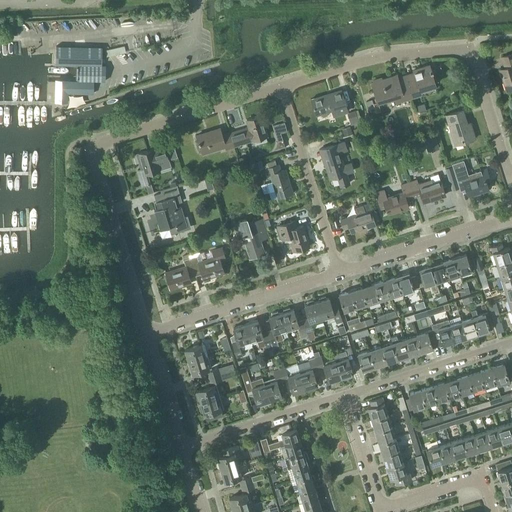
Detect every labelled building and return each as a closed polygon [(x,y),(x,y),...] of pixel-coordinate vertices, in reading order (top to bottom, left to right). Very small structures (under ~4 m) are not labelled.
[(55,61),(55,64),(101,65),(102,47),(100,47),(93,47),(81,47),(71,47),(63,47),(58,46),(55,46),(55,52),(55,61)] [(511,52),(501,56),(505,67),(500,68),(507,90),(511,88),(511,52)] [(102,66),(77,65),(77,80),(105,82),(105,66),(102,66)] [(419,91),(435,86),(429,66),(413,71),(414,74),(406,77),(412,98),(421,95),(419,91)] [(405,75),(397,78),(396,75),(381,80),(380,78),(372,80),(373,82),(371,83),(377,102),(393,97),(395,103),(412,98),(406,77),(405,77),(405,75)] [(47,85),(47,102),(55,102),(67,102),(67,93),(93,94),(93,88),(93,82),(67,81),(55,80),(55,81),(51,81),(47,81),(47,85)] [(333,116),(347,111),(340,90),(311,99),(315,115),(331,110),(333,116)] [(469,123),(465,124),(461,110),(445,115),(455,145),(474,139),(469,123)] [(351,126),(358,124),(355,113),(348,115),(351,126)] [(253,140),(267,135),(260,115),(246,119),(249,127),(229,133),(234,147),(254,141),(253,140)] [(350,127),(342,129),(342,130),(344,136),(352,133),(350,128),(350,127)] [(229,133),(222,136),(219,128),(197,135),(202,153),(225,147),(226,149),(234,147),(229,133)] [(431,136),(423,139),(428,152),(435,150),(431,136)] [(338,152),(346,150),(343,142),(320,149),(330,178),(337,176),(340,186),(348,184),(345,173),(352,171),(350,163),(342,165),(338,152)] [(177,157),(174,147),(168,149),(171,159),(177,157)] [(140,169),(137,170),(142,187),(145,186),(150,184),(147,174),(158,170),(156,164),(158,163),(168,161),(164,148),(154,151),(153,149),(138,153),(142,169),(140,169)] [(463,161),(452,164),(452,166),(459,188),(460,191),(466,189),(468,196),(488,190),(485,180),(489,179),(486,169),(475,172),(467,175),(463,161)] [(269,192),(275,190),(277,198),(292,193),(285,169),(280,170),(278,164),(266,168),(268,175),(270,175),(272,182),(266,184),(269,192)] [(452,166),(445,168),(452,190),(459,188),(452,166)] [(408,182),(412,197),(420,195),(422,202),(445,195),(440,180),(438,175),(430,177),(432,183),(418,187),(415,180),(408,182)] [(405,200),(412,197),(408,182),(400,185),(402,192),(386,197),(384,190),(375,192),(380,209),(384,207),(386,213),(407,206),(405,200)] [(161,193),(154,195),(157,209),(155,209),(161,229),(169,226),(171,233),(178,231),(177,229),(186,227),(187,226),(181,206),(177,207),(176,204),(182,202),(177,186),(177,185),(160,190),(160,191),(161,193)] [(375,226),(372,217),(368,203),(354,207),(356,214),(340,219),(342,227),(348,225),(350,233),(375,226)] [(262,220),(247,224),(246,219),(233,223),(238,237),(242,236),(249,258),(263,253),(259,240),(267,237),(262,220)] [(289,245),(291,252),(309,247),(302,226),(296,227),(294,221),(277,226),(281,240),(290,238),(292,244),(289,245)] [(501,244),(490,247),(495,263),(511,257),(511,256),(509,247),(503,249),(501,244)] [(190,259),(195,276),(202,274),(203,279),(224,273),(219,258),(223,257),(221,248),(211,250),(214,258),(198,262),(197,257),(190,259)] [(466,253),(453,257),(459,274),(471,270),(466,253)] [(190,259),(188,254),(182,256),(183,261),(185,266),(165,273),(171,290),(191,283),(189,278),(195,276),(190,259)] [(447,278),(459,274),(453,257),(442,261),(447,278)] [(477,270),(482,269),(478,257),(473,258),(477,270)] [(499,275),(511,270),(511,257),(495,263),(499,275)] [(436,281),(447,278),(442,261),(430,264),(436,281)] [(438,290),(436,281),(430,264),(418,268),(420,273),(414,275),(418,286),(423,285),(429,283),(432,292),(438,290)] [(503,286),(511,283),(511,270),(499,275),(503,286)] [(418,286),(414,275),(409,277),(408,272),(396,275),(402,292),(413,288),(418,286)] [(400,293),(402,292),(396,275),(385,279),(390,296),(392,295),(394,300),(402,298),(400,293)] [(378,299),(390,296),(385,279),(373,283),(378,299)] [(367,303),(378,299),(373,283),(361,286),(367,303)] [(507,298),(511,296),(511,283),(503,286),(507,298)] [(355,307),(367,303),(361,286),(355,288),(354,288),(351,289),(350,290),(355,307)] [(343,310),(355,307),(350,290),(338,294),(343,310)] [(319,299),(316,300),(322,319),(333,316),(336,324),(342,322),(342,321),(338,309),(332,311),(328,297),(325,298),(324,296),(318,298),(319,299)] [(322,319),(316,300),(312,301),(312,300),(306,302),(307,303),(304,304),(308,319),(303,321),(307,333),(313,331),(310,323),(322,319)] [(307,333),(303,321),(297,322),(292,308),(290,308),(289,307),(283,309),(282,311),(280,312),(286,330),(298,327),(301,339),(308,337),(307,334),(307,333)] [(286,330),(280,312),(279,312),(277,310),(271,312),(270,315),(268,315),(273,330),(267,332),(272,349),(279,347),(277,341),(283,340),(281,332),(286,330)] [(385,320),(397,317),(395,310),(383,314),(385,320)] [(426,310),(413,314),(415,319),(427,315),(426,310)] [(474,311),(471,312),(472,316),(478,334),(490,330),(484,313),(476,315),(474,311)] [(502,323),(500,323),(497,314),(491,316),(492,320),(495,330),(503,327),(502,323)] [(466,337),(478,334),(472,316),(461,320),(466,337)] [(453,319),(448,321),(449,324),(455,341),(456,340),(458,342),(462,341),(462,339),(466,337),(461,320),(460,320),(459,317),(453,319)] [(272,349),(267,332),(261,334),(257,319),(244,323),(250,342),(256,340),(258,347),(264,346),(266,351),(272,349)] [(448,320),(431,325),(432,330),(437,328),(441,339),(442,345),(449,343),(450,345),(454,344),(454,341),(455,341),(449,324),(448,321),(448,320)] [(349,331),(362,327),(360,322),(348,325),(349,331)] [(239,345),(250,342),(244,323),(232,327),(237,342),(231,343),(236,358),(242,356),(239,345)] [(337,328),(339,334),(345,333),(343,326),(337,328)] [(436,341),(441,339),(437,328),(432,330),(436,341)] [(352,340),(364,336),(362,330),(350,334),(352,340)] [(430,342),(436,341),(432,330),(427,331),(430,342)] [(430,342),(427,331),(415,334),(420,352),(432,348),(430,342)] [(409,355),(420,352),(415,334),(403,338),(409,355)] [(396,336),(390,338),(392,342),(397,359),(409,355),(403,338),(397,340),(396,336)] [(223,350),(229,348),(225,337),(220,338),(223,350)] [(191,346),(184,348),(188,360),(207,355),(213,353),(213,352),(212,352),(209,341),(203,343),(192,346),(192,345),(191,345),(191,346)] [(396,362),(397,359),(392,342),(380,345),(386,363),(391,361),(393,363),(396,362)] [(374,366),(386,363),(380,345),(368,349),(374,366)] [(345,351),(333,355),(335,359),(334,359),(340,377),(342,376),(343,380),(351,377),(350,374),(352,373),(348,360),(354,359),(350,347),(344,349),(344,350),(345,351)] [(362,370),(374,366),(368,349),(356,353),(362,370)] [(191,373),(210,367),(207,355),(188,360),(188,361),(186,364),(188,370),(191,371),(191,373)] [(321,356),(314,358),(318,370),(324,368),(328,380),(330,380),(331,384),(339,381),(338,377),(340,377),(334,359),(323,362),(322,361),(321,356)] [(312,371),(318,370),(314,358),(312,359),(308,360),(308,361),(297,365),(304,388),(316,384),(312,371)] [(511,377),(508,364),(504,365),(503,362),(491,366),(496,383),(497,387),(510,384),(509,380),(511,378),(511,377)] [(292,392),(304,388),(297,365),(285,368),(279,370),(282,381),(288,379),(292,392)] [(484,386),(496,383),(491,366),(479,370),(484,386)] [(208,377),(219,373),(217,367),(206,371),(208,377)] [(245,367),(239,369),(243,381),(247,393),(252,391),(256,403),(268,399),(262,380),(261,378),(250,381),(245,367)] [(277,383),(282,381),(279,370),(272,372),(274,377),(262,380),(268,399),(280,395),(277,383)] [(472,390),(484,386),(479,370),(467,373),(472,390)] [(209,382),(221,379),(219,373),(208,377),(209,382)] [(461,394),(472,390),(467,373),(456,377),(461,394)] [(449,397),(461,394),(456,377),(444,381),(449,397)] [(437,401),(449,397),(444,381),(432,385),(437,401)] [(200,401),(219,395),(215,383),(196,389),(197,390),(194,393),(196,400),(199,400),(200,401)] [(426,405),(437,401),(432,385),(420,388),(426,405)] [(413,409),(426,405),(420,388),(408,392),(413,409)] [(242,389),(236,390),(240,402),(246,400),(242,389)] [(200,411),(203,412),(203,413),(204,413),(206,420),(222,415),(220,408),(223,408),(219,395),(200,401),(200,403),(198,405),(200,411)] [(400,409),(405,408),(402,395),(396,397),(400,409)] [(387,413),(383,401),(382,396),(369,399),(370,405),(367,406),(370,418),(387,413)] [(490,406),(502,402),(501,397),(489,401),(490,406)] [(478,409),(490,406),(489,401),(477,405),(478,409)] [(504,409),(511,406),(511,401),(503,405),(504,409)] [(467,413),(478,409),(477,405),(465,408),(467,413)] [(492,413),(504,409),(503,405),(491,408),(492,413)] [(455,417),(467,413),(465,408),(454,412),(455,417)] [(480,417),(492,413),(491,408),(479,412),(480,417)] [(443,420),(455,417),(454,412),(442,416),(443,420)] [(469,421),(480,417),(479,412),(467,416),(469,421)] [(374,430),(391,425),(387,413),(370,418),(374,430)] [(432,424),(443,420),(442,416),(430,419),(432,424)] [(457,424),(469,421),(467,416),(456,419),(457,424)] [(408,433),(413,431),(409,419),(405,421),(408,433)] [(446,428),(457,424),(456,419),(444,423),(446,428)] [(501,442),(511,439),(511,434),(508,422),(496,426),(501,442)] [(434,432),(446,428),(444,423),(432,427),(434,432)] [(378,442),(394,437),(391,425),(374,430),(378,442)] [(490,446),(501,442),(496,426),(484,430),(490,446)] [(285,445),(299,441),(296,429),(281,434),(283,439),(268,444),(266,438),(260,440),(263,452),(269,450),(280,447),(285,445)] [(478,450),(490,446),(484,430),(473,433),(478,450)] [(412,444),(417,443),(413,431),(408,433),(412,444)] [(466,453),(478,450),(473,433),(461,437),(466,453)] [(381,453),(398,448),(394,437),(378,442),(381,453)] [(455,457),(466,453),(461,437),(449,441),(455,457)] [(261,452),(257,441),(251,442),(255,454),(261,452)] [(285,445),(280,447),(283,458),(288,457),(303,452),(299,441),(285,445)] [(443,461),(455,457),(449,441),(437,444),(443,461)] [(415,455),(420,454),(417,443),(412,444),(415,455)] [(430,465),(443,461),(437,444),(425,448),(430,465)] [(220,470),(239,464),(237,458),(240,458),(237,445),(222,449),(224,455),(217,457),(217,459),(215,461),(217,467),(220,468),(220,470)] [(385,465),(402,460),(398,448),(381,453),(385,465)] [(292,468),(306,464),(306,463),(308,463),(309,460),(307,453),(304,451),(303,452),(288,457),(283,458),(286,466),(282,467),(283,471),(292,468)] [(418,470),(424,467),(420,455),(414,457),(418,470)] [(402,460),(385,465),(389,478),(393,477),(395,483),(410,479),(408,471),(405,472),(402,460)] [(511,478),(511,466),(511,467),(511,466),(509,460),(495,464),(497,470),(496,470),(500,482),(511,478)] [(239,464),(220,470),(224,482),(243,476),(239,464)] [(306,464),(292,468),(295,479),(310,475),(306,464)] [(310,475),(295,479),(299,491),(314,487),(313,485),(315,485),(316,483),(315,480),(313,479),(311,479),(310,475)] [(240,486),(251,482),(250,477),(238,480),(240,486)] [(511,491),(511,478),(500,482),(504,494),(511,491)] [(241,492),(253,488),(258,487),(256,481),(252,482),(251,482),(240,486),(241,492)] [(302,503),(317,498),(314,487),(299,491),(302,503)] [(232,510),(251,504),(248,492),(229,498),(232,510)] [(305,511),(312,511),(321,509),(317,498),(302,503),(305,511)]
